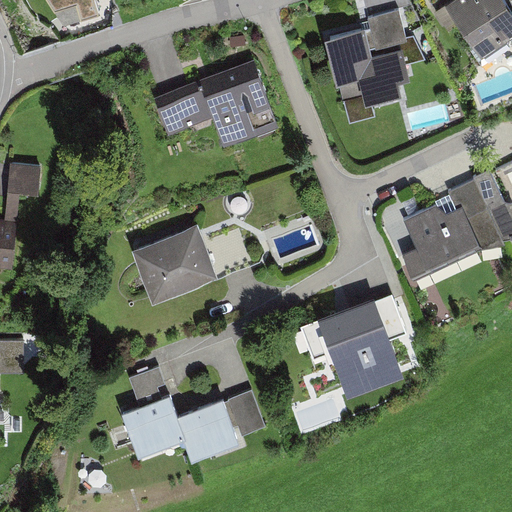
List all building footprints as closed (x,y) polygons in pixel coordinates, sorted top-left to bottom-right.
[(100,16),(94,0),(46,0),(66,29),(100,16)] [(459,0),(440,14),(475,64),(511,38),(511,25),(494,0),(459,0)] [(337,107),(343,129),(368,123),(362,106),(393,97),(389,85),(404,81),(400,72),(420,68),(408,45),(400,46),(395,19),(363,26),(364,33),(317,42),(327,87),(351,83),(356,103),(337,107)] [(155,94),(170,132),(213,115),(224,143),(257,130),(259,136),(276,130),(274,124),(281,121),(255,56),(155,94)] [(3,173),(0,195),(0,224),(31,228),(37,177),(3,173)] [(511,231),(494,198),(482,175),(466,183),(468,186),(444,198),(452,213),(435,221),(428,206),(391,224),(398,239),(383,247),(400,281),(468,247),(456,222),(481,209),(496,238),(511,231)] [(0,232),(0,285),(6,286),(10,233),(0,232)] [(121,256),(142,314),(262,272),(253,249),(229,237),(197,248),(191,232),(121,256)] [(308,320),(337,398),(392,378),(379,343),(385,341),(372,305),(367,307),(363,299),(308,320)] [(23,349),(0,348),(0,365),(23,365),(23,349)] [(0,449),(15,449),(14,373),(0,372),(0,449)] [(181,462),(234,442),(258,434),(244,398),(216,408),(214,402),(170,418),(164,401),(155,404),(153,400),(162,396),(154,374),(119,387),(127,408),(138,404),(140,408),(111,419),(127,464),(175,446),(181,462)]
